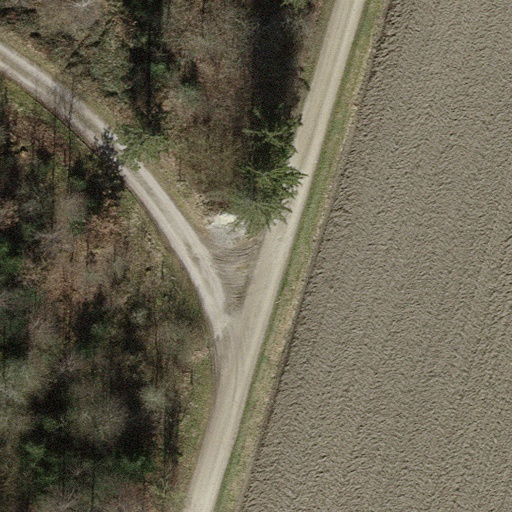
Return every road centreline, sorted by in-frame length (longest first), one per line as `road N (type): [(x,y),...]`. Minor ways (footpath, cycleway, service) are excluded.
road 1 (track): [(194,511),(348,0)]
road 2 (track): [(0,67),(130,153),(238,363)]
